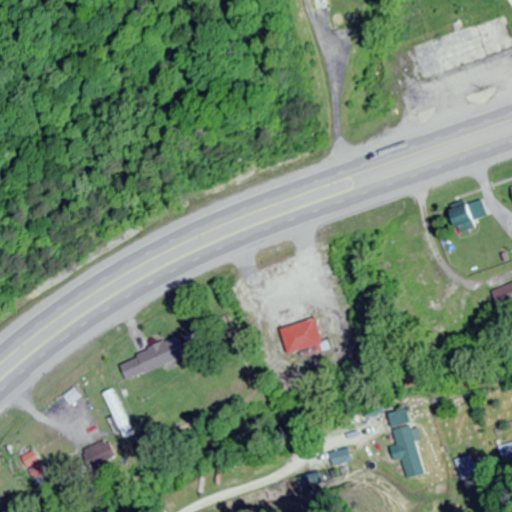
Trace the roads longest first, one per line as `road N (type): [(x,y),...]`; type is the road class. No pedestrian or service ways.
road 1 (trunk): [(0,400),(111,315),(206,262),(511,148)]
road 2 (trunk): [(511,108),(232,211),(112,272),(0,352)]
